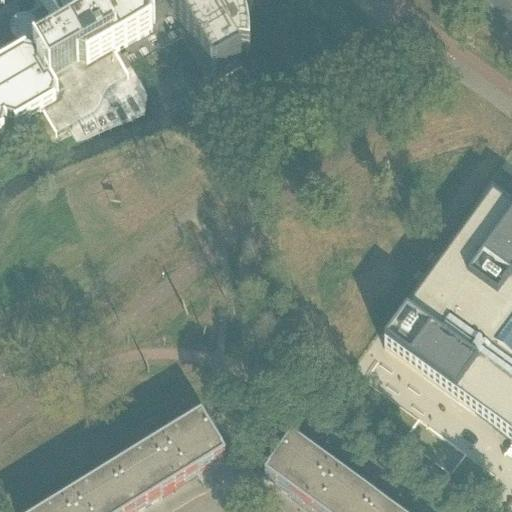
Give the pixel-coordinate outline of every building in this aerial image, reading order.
[(0,137),(4,135),(6,127),(14,129),(40,114),(51,132),(55,139),(56,139),(56,138),(68,131),(92,117),(96,113),(99,110),(104,96),(110,89),(126,80),(127,81),(128,80),(113,55),(152,33),(154,24),(146,9),(161,0),(164,0),(172,13),(183,33),(188,41),(213,83),(241,67),(232,52),(249,58),(249,48),(248,38),(246,29),(245,24),(241,14),(238,5),(234,0),(39,0),(39,3),(42,9),(26,19),(25,25),(23,24),(21,25),(19,25),(17,27),(17,28),(16,29),(16,30),(16,31),(15,32),(16,33),(16,34),(17,35),(17,37),(18,37),(19,38),(21,39),(19,45),(24,54),(0,67),(0,137)] [(417,306),(384,351),(475,418),(478,414),(511,438),(511,217),(492,203),(462,243),(465,245),(420,308),(417,306)] [(200,422),(111,477),(132,511),(141,511),(162,499),(160,497),(195,475),(196,478),(224,461),(220,455),(221,455),(200,422)] [(372,511),(377,506),(291,444),(268,475),(269,476),(265,481),(291,500),(293,498),(312,511),(372,511)] [(132,511),(111,477),(54,511),(132,511)]
